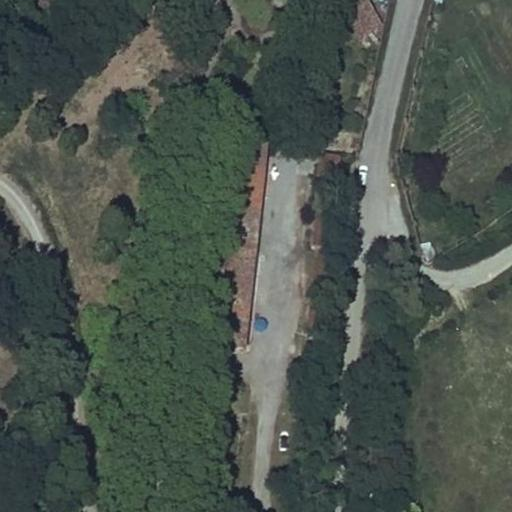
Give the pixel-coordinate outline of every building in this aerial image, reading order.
[(379,28),(361,0),(353,0),(341,8),(362,39),(379,28)] [(243,353),(265,153),(225,148),(202,348),(243,353)] [(319,334),(338,159),(319,157),(309,251),(316,251),(308,332),(319,334)] [(389,195),(402,225),(414,220),(400,190),(389,195)] [(209,511),(223,392),(196,389),(181,511),(209,511)]
